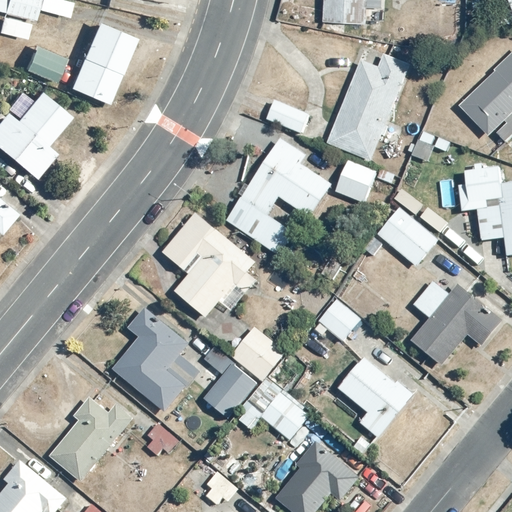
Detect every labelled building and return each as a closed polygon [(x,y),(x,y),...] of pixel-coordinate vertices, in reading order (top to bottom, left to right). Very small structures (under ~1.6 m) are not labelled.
[(0,32),(28,40),(33,20),(37,9),(67,18),(72,2),(64,0),(0,0),(0,10),(2,11),(0,19),(0,32)] [(364,0),(322,0),(322,22),(364,25),(364,0)] [(137,38),(97,22),(70,88),(109,105),(137,38)] [(66,55),(36,44),(26,71),(55,82),(66,55)] [(495,71),(459,105),(488,135),(511,112),(511,51),(493,69),(495,71)] [(360,59),(326,143),(370,162),(410,64),(383,53),(378,66),(360,59)] [(71,117),(41,92),(16,121),(5,112),(0,117),(0,149),(35,179),(56,154),(46,146),(71,117)] [(311,115),(275,101),(268,121),(303,134),(311,115)] [(280,137),(226,220),(277,253),(292,231),(266,214),(278,196),(310,216),(332,183),(301,163),(307,154),(280,137)] [(395,179),(379,172),(348,160),(335,192),(365,204),(371,190),(387,197),(395,179)] [(499,198),(506,255),(511,254),(511,181),(501,183),(499,166),(464,170),(466,184),(458,185),(461,210),(488,207),(487,200),(499,198)] [(0,232),(15,215),(0,202),(0,232)] [(440,241),(399,208),(378,234),(419,267),(440,241)] [(202,258),(174,291),(205,316),(234,282),(245,292),(255,280),(247,273),(256,262),(196,212),(161,253),(184,271),(198,254),(202,258)] [(458,283),(411,340),(442,365),(467,334),(481,346),(503,320),(458,283)] [(363,321),(336,300),(319,321),(345,342),(363,321)] [(188,343),(144,307),(127,328),(138,337),(112,369),(164,412),(185,386),(166,370),(188,343)] [(269,378),(288,354),(251,326),(226,358),(234,364),(262,386),(269,378)] [(226,367),(210,354),(199,367),(215,380),(226,367)] [(269,378),(290,395),(309,371),(288,354),(269,378)] [(364,357),(339,388),(369,412),(360,423),(378,437),(413,394),(397,381),(395,382),(364,357)] [(225,416),(234,423),(262,386),(234,364),(206,400),(225,416)] [(290,395),(269,378),(262,386),(234,423),(250,435),(262,421),(292,445),(316,415),(290,395)] [(78,420),(49,456),(80,482),(132,418),(115,405),(109,413),(89,396),(73,416),(78,420)] [(180,442),(159,425),(144,444),(159,456),(165,449),(170,453),(180,442)] [(300,468),(275,498),(291,511),(315,511),(331,493),(340,501),(360,477),(315,441),(296,464),(300,468)] [(8,483),(0,492),(0,511),(41,511),(42,511),(54,511),(66,498),(20,460),(3,479),(8,483)] [(239,489),(217,473),(202,495),(219,506),(224,499),(229,503),(239,489)]
